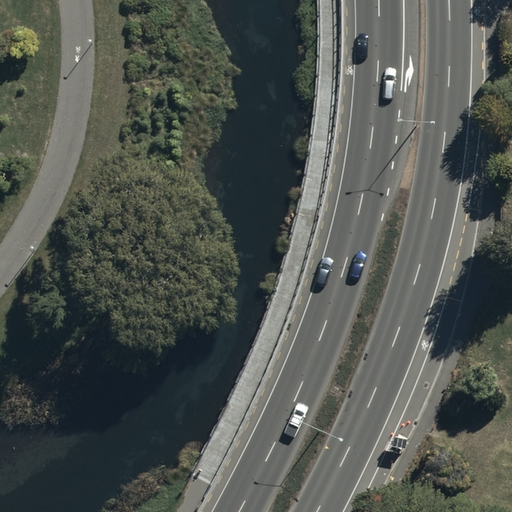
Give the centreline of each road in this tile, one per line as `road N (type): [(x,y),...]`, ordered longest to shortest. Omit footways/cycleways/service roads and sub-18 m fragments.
road 1 (primary): [(241,511),(296,404),(350,254),(375,111),(379,0)]
road 2 (primary): [(449,0),(448,107),(432,222),(403,321),(316,511)]
